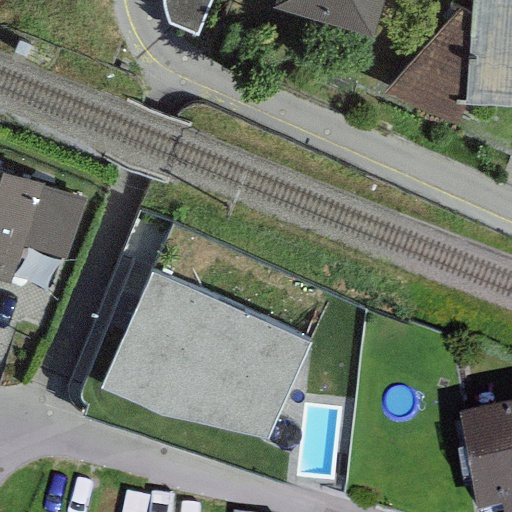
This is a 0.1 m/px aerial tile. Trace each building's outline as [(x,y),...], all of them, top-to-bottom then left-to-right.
[(174,0),(173,9),(221,18),(224,0),(174,0)] [(291,0),(372,24),(379,0),(291,0)] [(511,0),(470,0),(470,9),(458,4),(385,84),(457,118),(466,97),(511,101),(511,0)] [(43,176),(0,160),(0,271),(7,274),(43,176)] [(328,293),(172,222),(99,381),(159,411),(264,428),(328,293)] [(511,511),(511,414),(459,424),(474,511),(511,511)]
